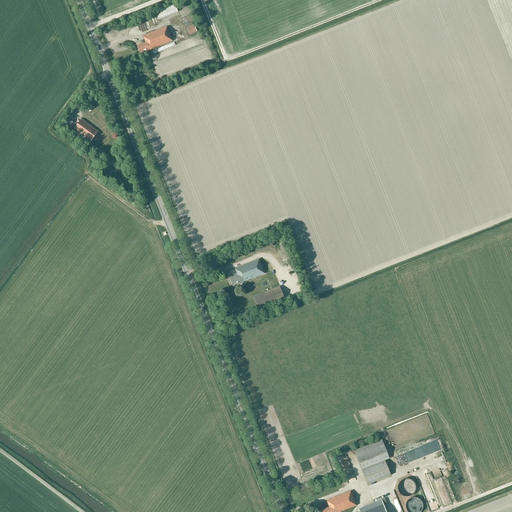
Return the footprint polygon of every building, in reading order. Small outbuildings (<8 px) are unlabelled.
[(155,11),(159,19),(178,12),(175,4),(155,11)] [(198,21),(195,14),(183,19),(186,26),(198,21)] [(187,28),(190,34),(197,32),(194,25),(187,28)] [(142,52),(142,53),(173,41),(167,27),(143,36),(146,43),(137,46),(140,53),(142,52)] [(98,131),(82,119),(75,128),(91,141),(98,131)] [(61,127),(71,134),(74,130),(65,123),(61,127)] [(253,244),(256,252),(273,245),(269,237),(253,244)] [(233,284),(234,286),(265,273),(259,259),(235,269),(237,274),(229,278),(232,285),(233,284)] [(286,301),(280,286),(254,296),(259,311),(286,301)] [(391,475),(385,460),(390,458),(382,439),(354,450),(362,469),(368,484),(391,475)] [(416,488),(416,487),(416,486),(416,485),(415,484),(415,483),(414,482),(413,481),(413,480),(412,480),(411,480),(411,479),(410,479),(409,479),(408,479),(408,478),(407,478),(406,478),(405,479),(404,479),(403,479),(402,480),(401,480),(400,481),(400,482),(399,482),(399,483),(399,484),(398,484),(398,485),(398,486),(398,487),(398,488),(398,489),(398,490),(398,491),(399,491),(399,492),(399,493),(400,493),(400,494),(401,494),(402,495),(403,496),(404,496),(405,496),(406,496),(407,497),(408,496),(409,496),(410,496),(411,496),(411,495),(412,495),(413,494),(414,493),(415,492),(415,491),(416,490),(416,489),(416,488)] [(433,481),(440,504),(447,502),(441,479),(433,481)] [(339,511),(357,505),(351,491),(327,500),(329,507),(321,510),(322,511),(339,511)] [(420,511),(421,511),(422,511),(422,510),(422,509),(423,509),(423,508),(423,507),(423,506),(423,505),(423,504),(423,503),(422,503),(422,502),(422,501),(421,501),(421,500),(420,500),(420,499),(419,499),(419,498),(418,498),(417,498),(417,497),(416,497),(415,497),(414,497),(413,497),(412,497),(411,498),(410,498),(409,498),(409,499),(408,499),(408,500),(407,500),(407,501),(407,502),(406,502),(406,503),(406,504),(406,505),(405,505),(405,506),(406,507),(406,508),(406,509),(406,510),(407,510),(407,511),(408,511),(407,511),(420,511)] [(386,511),(382,500),(360,509),(361,511),(386,511)]
